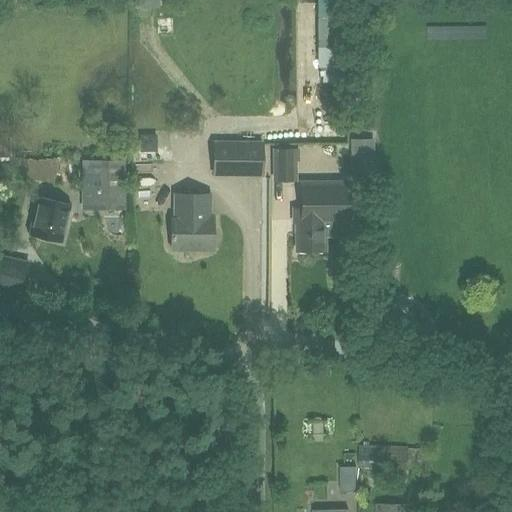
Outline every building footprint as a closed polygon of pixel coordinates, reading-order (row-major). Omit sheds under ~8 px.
[(345,46),(317,46),(317,67),(320,67),(320,75),(344,76),(344,67),(345,67),(345,46)] [(354,79),(373,79),(372,64),(354,64),(354,79)] [(372,99),(372,85),(355,84),(355,99),(372,99)] [(139,135),(139,152),(156,151),(155,135),(139,135)] [(350,139),(350,144),(351,173),(374,173),(374,143),(374,139),(350,139)] [(263,177),(263,142),(212,142),(212,177),(263,177)] [(273,182),(297,182),(297,162),(299,162),(299,148),(272,149),(273,182)] [(39,181),(42,165),(20,160),(17,176),(39,181)] [(83,205),(125,205),(124,160),(82,161),(83,205)] [(297,250),(324,250),(324,223),(338,222),(351,222),(351,183),(337,183),(302,184),(302,209),(294,209),(294,223),(297,223),(297,250)] [(212,213),(211,194),(173,194),(173,219),(171,219),(171,249),(213,249),(213,213),(212,213)] [(62,242),(71,205),(37,196),(28,234),(62,242)] [(28,262),(0,256),(0,290),(21,295),(28,262)] [(426,395),(435,395),(436,387),(426,386),(426,395)] [(359,446),(359,461),(359,468),(408,469),(408,448),(359,446)] [(356,491),(356,466),(341,466),(341,492),(356,491)]
